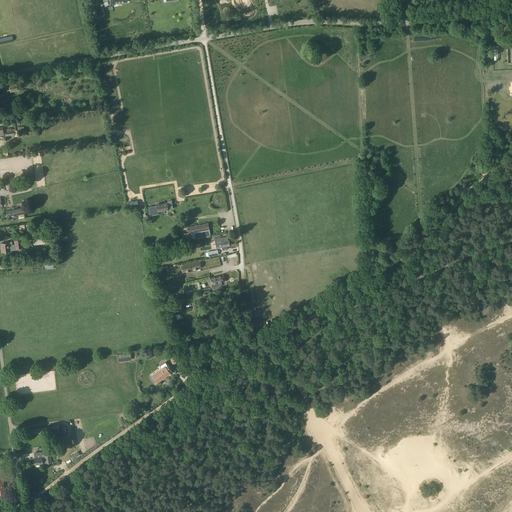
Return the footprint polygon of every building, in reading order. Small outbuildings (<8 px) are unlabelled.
[(0,44),(13,41),(12,36),(0,38),(0,44)] [(13,193),(29,190),(27,183),(22,185),(22,184),(17,185),(12,187),(13,193)] [(159,211),(158,210),(168,209),(168,210),(167,202),(157,204),(157,205),(149,207),(150,215),(158,214),(157,211),(158,210),(158,211),(159,211)] [(22,208),(10,210),(6,211),(7,216),(23,213),(22,208)] [(189,233),(182,234),(183,241),(211,236),(208,224),(206,224),(205,224),(188,227),(189,233)] [(229,240),(228,236),(215,239),(217,248),(223,247),(223,250),(228,249),(227,246),(230,245),(229,240)] [(11,245),(12,251),(16,250),(16,249),(22,248),(21,237),(14,238),(15,245),(11,245)] [(12,251),(11,245),(10,245),(9,242),(2,243),(2,248),(1,248),(2,252),(10,251),(12,251)] [(199,262),(182,266),(183,272),(201,268),(199,262)] [(220,289),(219,287),(221,287),(221,286),(222,286),(222,284),(222,283),(225,282),(223,275),(212,278),(213,284),(212,284),(213,289),(214,289),(215,290),(220,289)] [(181,311),(176,312),(176,315),(177,315),(180,314),(192,310),(192,308),(185,310),(183,304),(180,304),(181,311)] [(182,360),(177,350),(176,351),(176,352),(169,355),(173,364),(182,360)] [(131,353),(117,355),(118,362),(132,360),(131,353)] [(159,370),(164,377),(170,372),(170,371),(172,370),(168,364),(168,365),(166,362),(160,365),(162,367),(159,370)] [(152,374),(157,382),(164,377),(159,370),(152,374)] [(58,425),(31,429),(31,434),(58,430),(58,425)] [(42,457),(34,458),(35,464),(42,463),(42,465),(46,464),(46,463),(51,462),(50,454),(55,454),(54,450),(44,451),(44,457),(42,457)]
